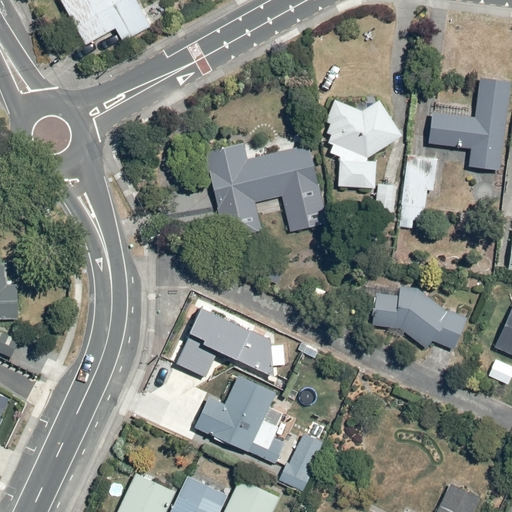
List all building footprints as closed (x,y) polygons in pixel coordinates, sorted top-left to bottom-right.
[(65,0),(89,41),(116,26),(126,43),(154,26),(138,0),(65,0)] [(432,143),(471,146),(470,167),(504,169),(511,79),(482,77),(479,117),(472,116),(474,99),(436,96),(432,143)] [(343,154),(341,183),(378,185),(379,159),(373,159),(371,156),(405,133),(382,98),(368,108),(337,96),(321,148),(343,154)] [(251,138),(206,147),(226,239),(263,232),(257,200),(294,193),(301,227),(332,221),(316,144),(255,156),(251,138)] [(401,225),(411,226),(412,219),(423,220),(426,188),(434,189),(437,156),(408,154),(401,225)] [(398,180),(381,180),(379,218),(395,219),(398,180)] [(5,265),(0,265),(0,321),(19,320),(17,286),(6,286),(5,265)] [(376,293),(380,329),(405,326),(457,347),(469,316),(446,308),(420,286),(404,284),(403,290),(376,293)] [(511,316),(499,347),(511,352),(511,316)] [(20,340),(0,330),(0,352),(12,358),(20,340)] [(213,394),(197,423),(281,464),(297,434),(265,417),(280,388),(244,369),(227,401),(213,394)] [(0,421),(9,400),(0,395),(0,421)] [(304,430),(280,479),(304,490),(328,442),(304,430)] [(273,511),(282,494),(243,474),(233,493),(190,471),(180,491),(139,470),(118,511),(273,511)] [(451,486),(438,511),(417,511),(405,506),(402,511),(377,511),(375,511),(374,511),(472,511),(478,499),(451,486)]
